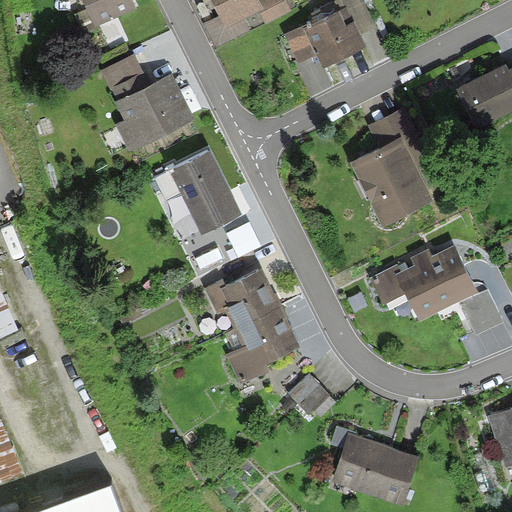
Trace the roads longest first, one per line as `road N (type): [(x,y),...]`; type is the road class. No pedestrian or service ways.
road 1 (residential): [(249,146),(323,302),(358,356),(393,381),(427,387),(511,366)]
road 2 (residential): [(511,12),(249,146)]
road 3 (residential): [(175,0),(249,146)]
